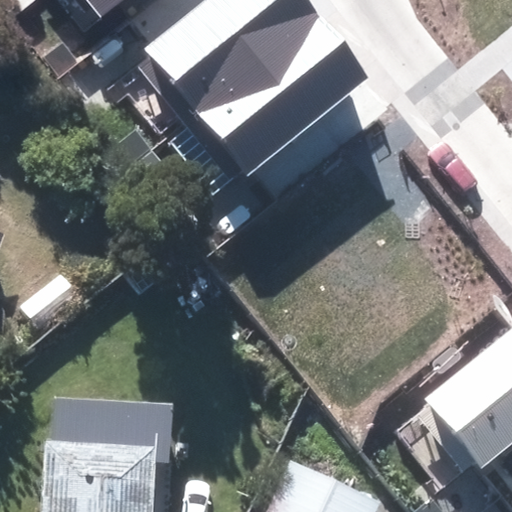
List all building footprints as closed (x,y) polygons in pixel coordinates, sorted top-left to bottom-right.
[(122,0),(86,0),(101,18),(122,0)] [(307,0),(204,0),(146,48),(251,174),(370,76),(307,0)] [(124,89),(102,42),(62,60),(83,107),(124,89)] [(194,154),(162,116),(124,148),(156,186),(194,154)] [(0,268),(10,244),(0,240),(0,268)] [(58,277),(16,311),(36,335),(78,301),(58,277)] [(511,442),(511,328),(424,400),(481,468),(511,442)] [(46,443),(41,511),(151,511),(155,448),(46,443)] [(378,511),(381,506),(290,465),(268,511),(378,511)]
